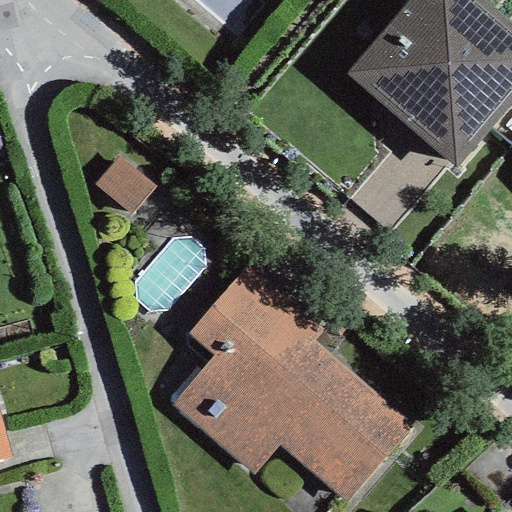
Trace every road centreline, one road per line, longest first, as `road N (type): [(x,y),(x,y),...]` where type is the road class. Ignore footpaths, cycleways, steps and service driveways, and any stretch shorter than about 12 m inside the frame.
road 1 (residential): [(2,21),(511,399)]
road 2 (residential): [(2,21),(142,511)]
